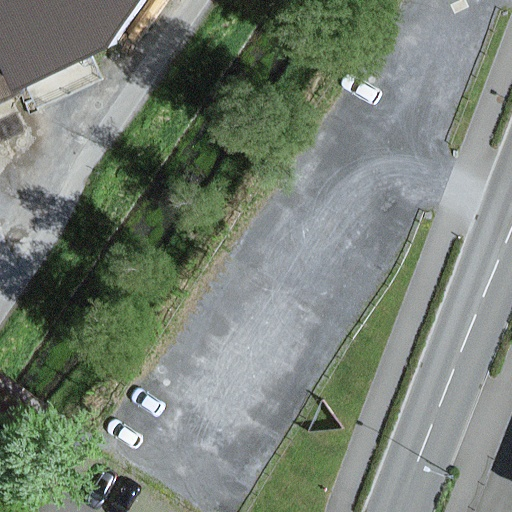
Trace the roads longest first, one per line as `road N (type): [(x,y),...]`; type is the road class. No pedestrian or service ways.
road 1 (residential): [(0,276),(200,0)]
road 2 (primary): [(511,220),(397,511)]
